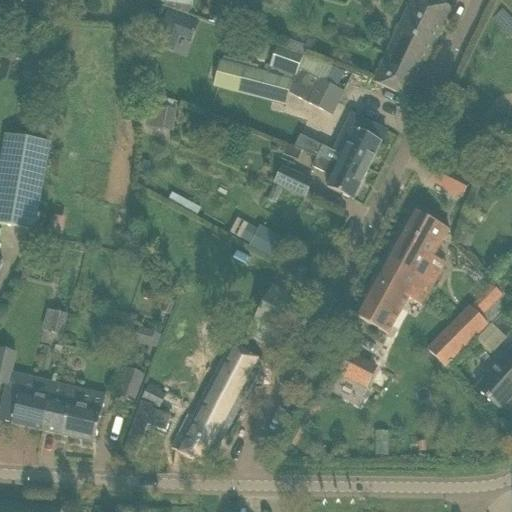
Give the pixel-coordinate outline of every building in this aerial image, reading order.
[(194,0),(164,0),(164,3),(193,8),(194,0)] [(410,100),(451,11),(428,0),(412,0),(374,84),(410,100)] [(168,11),(160,30),(180,38),(192,42),(200,23),(168,11)] [(260,45),(255,60),(264,63),(269,49),(260,45)] [(332,117),(343,94),(299,71),(303,58),(277,49),(267,76),(291,83),(289,95),(332,117)] [(289,95),(291,83),(267,76),(221,65),(215,88),(286,106),(289,95)] [(149,117),(147,127),(172,132),(173,122),(175,110),(151,106),(149,117)] [(342,134),(333,152),(333,153),(369,170),(386,133),(350,116),(342,134)] [(0,224),(36,231),(56,121),(41,118),(39,132),(45,133),(43,142),(6,136),(0,168),(0,224)] [(511,135),(498,152),(508,163),(511,159),(511,135)] [(322,147),(301,137),(295,148),(317,157),(318,157),(322,148),(322,147)] [(460,141),(448,164),(478,179),(490,157),(460,141)] [(369,170),(333,153),(328,151),(322,148),(318,157),(317,157),(312,168),(332,178),(327,189),(354,201),(369,170)] [(305,198),(312,183),(283,169),(276,184),(305,198)] [(463,177),(453,195),(463,200),(472,181),(463,177)] [(434,258),(450,232),(413,211),(354,316),(389,336),(410,300),(422,307),(447,265),(434,258)] [(252,246),(272,257),(281,242),(260,230),(252,246)] [(470,306),(425,352),(445,371),(489,326),(470,306)] [(511,310),(510,309),(492,329),(505,340),(511,332),(511,310)] [(64,337),(69,316),(47,311),(42,332),(64,337)] [(264,364),(230,346),(217,372),(211,369),(203,383),(210,386),(192,418),(189,417),(172,449),(207,469),(264,364)] [(0,384),(8,386),(16,353),(0,349),(0,384)] [(511,349),(476,389),(500,412),(511,399),(511,349)] [(348,353),(337,373),(367,389),(377,368),(348,353)] [(135,404),(146,376),(144,376),(147,370),(132,364),(129,370),(128,369),(117,397),(135,404)] [(13,425),(43,432),(50,401),(54,402),(58,385),(49,383),(46,399),(7,390),(0,416),(14,420),(13,425)] [(106,397),(58,385),(54,402),(50,401),(43,432),(95,445),(106,397)] [(141,401),(160,410),(166,397),(171,401),(187,396),(183,391),(167,395),(161,392),(162,390),(151,385),(150,387),(149,386),(141,401)] [(61,511),(62,511),(0,503),(0,511),(61,511)]
